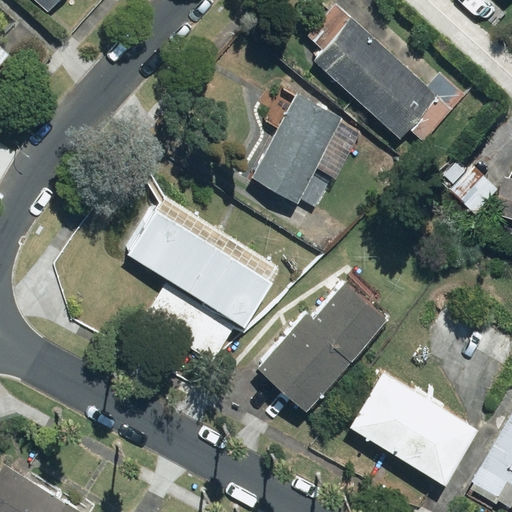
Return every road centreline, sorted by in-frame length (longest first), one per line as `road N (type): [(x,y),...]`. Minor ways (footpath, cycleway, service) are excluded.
road 1 (residential): [(0,342),(318,511)]
road 2 (residential): [(181,0),(33,172),(0,225)]
